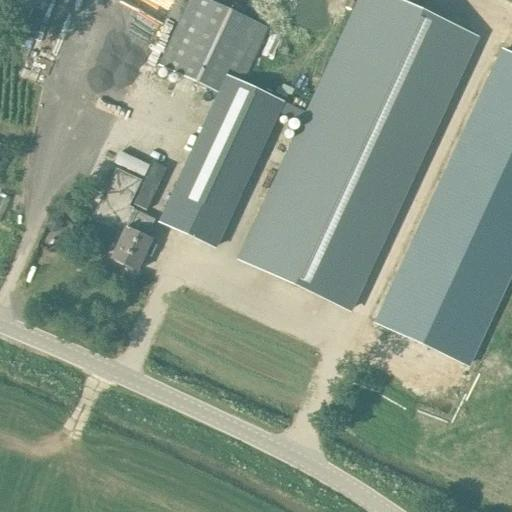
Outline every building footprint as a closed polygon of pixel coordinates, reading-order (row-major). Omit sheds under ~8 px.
[(206,0),(187,0),(156,66),(193,83),(215,93),(224,73),(244,81),(268,29),(206,0)] [(218,95),(159,223),(214,248),(277,112),(302,124),(239,260),(348,311),(474,38),(391,0),(359,0),(306,115),(242,85),(226,78),(218,95)] [(511,55),(502,51),(376,324),(467,366),(511,268),(511,55)] [(116,169),(110,182),(94,215),(124,230),(125,228),(127,230),(135,212),(136,210),(133,208),(132,208),(128,206),(134,194),(140,181),(116,169)] [(124,230),(110,259),(136,271),(144,255),(150,258),(156,246),(150,243),(151,241),(145,238),(153,221),(135,212),(127,230),(125,228),(124,230)]
